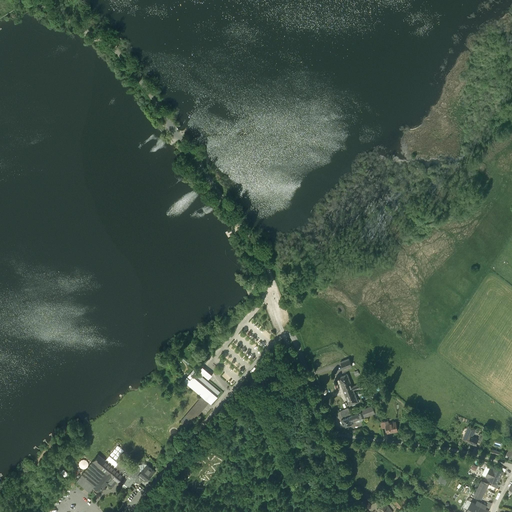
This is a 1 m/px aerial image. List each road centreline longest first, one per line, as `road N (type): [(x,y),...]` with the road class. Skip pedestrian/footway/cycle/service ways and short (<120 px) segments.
road 1 (unclassified): [(30,0),(127,63),(255,244),(274,284),(281,335)]
road 2 (residential): [(281,335),(130,511)]
road 3 (unclassified): [(333,437),(443,447),(511,465)]
road 4 (residential): [(333,437),(294,340),(281,335)]
